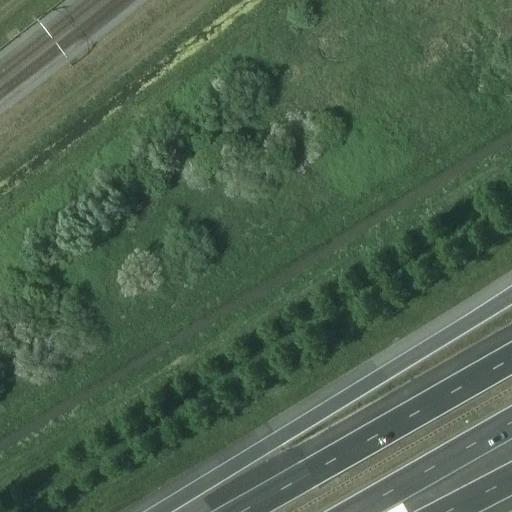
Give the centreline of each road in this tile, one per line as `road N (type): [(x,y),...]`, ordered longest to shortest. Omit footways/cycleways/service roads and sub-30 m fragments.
road 1 (motorway): [(511,296),(159,511)]
road 2 (motorway): [(511,360),(245,511)]
road 3 (motorway): [(358,511),(511,423)]
